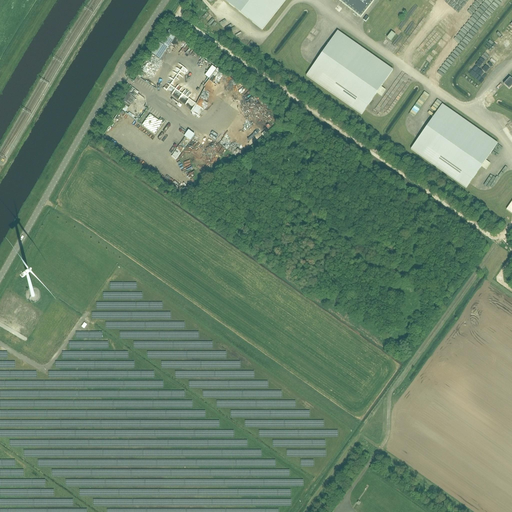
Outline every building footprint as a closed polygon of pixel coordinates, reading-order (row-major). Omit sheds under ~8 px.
[(223,0),(224,0),(262,30),(284,2),(286,0),(223,0)] [(337,0),(353,12),(356,14),(361,18),(372,3),(373,2),(374,0),(337,0)] [(176,35),(169,30),(160,44),(158,42),(151,54),(160,59),(176,35)] [(381,87),(393,70),(337,32),(313,66),(306,76),(361,115),(365,110),(377,93),(381,97),(385,91),(381,87)] [(511,80),(510,78),(503,85),(509,90),(511,86),(511,80)] [(132,106),(136,97),(129,94),(125,103),(132,106)] [(442,105),(418,140),(411,150),(466,189),(469,184),(481,167),(486,170),(490,164),(485,161),(497,144),(442,105)] [(143,122),(151,111),(149,109),(141,121),(143,122)] [(150,115),(142,126),(154,136),(164,122),(160,119),(159,121),(150,115)] [(192,142),(196,135),(189,131),(185,138),(192,142)] [(179,136),(172,143),(176,147),(183,139),(179,136)] [(226,149),(233,143),(230,141),(231,140),(230,139),(226,142),(222,137),(216,142),(220,146),(222,144),(226,149)]
